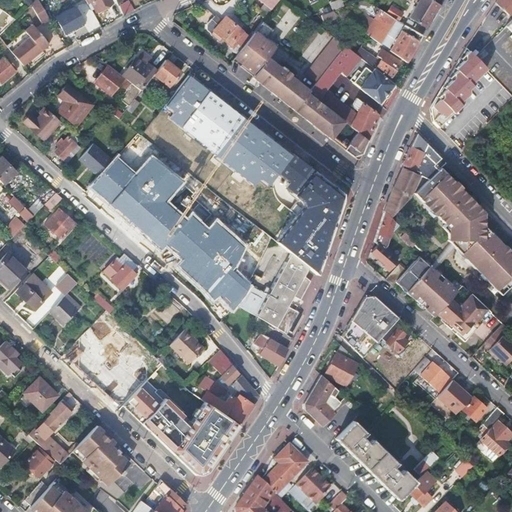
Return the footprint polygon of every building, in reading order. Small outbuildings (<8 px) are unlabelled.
[(49,19),(38,0),(35,0),(31,4),(42,24),(49,19)] [(84,0),(88,6),(91,5),(95,12),(113,4),(110,0),(84,0)] [(260,0),(272,9),(278,0),(260,0)] [(375,18),(364,33),(407,63),(423,36),(398,20),(387,12),(367,0),(362,0),(353,3),(375,18)] [(414,0),(418,2),(409,17),(426,27),(440,5),(431,0),(414,0)] [(511,0),(498,0),(496,3),(509,15),(511,12),(511,0)] [(284,2),(273,16),(279,22),(275,27),(283,33),(294,20),(296,22),(301,16),(284,2)] [(131,12),(127,3),(117,7),(121,17),(131,12)] [(392,4),(387,12),(398,20),(403,12),(392,4)] [(74,7),(55,18),(65,37),(84,26),(74,7)] [(206,32),(219,42),(220,39),(238,52),(242,47),(241,46),(248,38),(223,19),(217,27),(209,21),(205,26),(206,32)] [(318,101),(308,93),(310,90),(299,82),(298,84),(289,77),(291,74),(282,66),(281,68),(268,57),(274,49),(264,41),(273,30),(262,21),(242,47),(238,52),(234,57),(243,64),(255,73),(252,77),(252,78),(249,82),(256,87),(259,83),(260,84),(289,106),(294,111),(331,139),(344,122),(318,101)] [(11,52),(24,65),(39,51),(37,48),(39,46),(41,49),(48,42),(31,23),(23,30),(29,36),(11,52)] [(325,71),(345,45),(334,37),(306,73),(316,82),(325,71)] [(345,45),(325,71),(336,79),(341,72),(346,76),(360,57),(355,54),(345,45)] [(466,47),(428,107),(432,119),(440,128),(454,113),(453,111),(460,104),(458,102),(466,94),(464,92),(472,85),(470,83),(477,76),(480,78),(488,70),(475,57),(466,47)] [(380,59),(376,65),(357,51),(355,54),(360,57),(374,68),(388,78),(389,76),(392,77),(394,73),(393,70),(398,62),(380,50),(376,56),(380,59)] [(142,52),(136,58),(122,76),(135,86),(141,91),(154,74),(156,71),(147,64),(151,59),(142,52)] [(0,83),(0,84),(14,72),(7,63),(9,62),(4,56),(0,59),(0,83)] [(154,74),(169,86),(181,72),(165,60),(156,71),(154,74)] [(124,91),(117,99),(127,107),(139,91),(134,88),(129,84),(121,78),(121,79),(105,66),(91,83),(110,99),(115,92),(113,91),(115,89),(114,88),(116,85),(124,91)] [(359,75),(352,83),(379,103),(394,83),(374,68),(371,72),(365,67),(361,72),(359,70),(356,73),(359,75)] [(61,74),(73,83),(77,78),(67,70),(62,73),(61,74)] [(310,90),(308,93),(318,101),(326,90),(336,79),(325,71),(316,82),(310,90)] [(182,128),(210,92),(188,75),(165,105),(174,112),(169,118),(182,128)] [(65,101),(57,112),(75,126),(91,105),(65,86),(58,96),(65,101)] [(358,132),(367,139),(377,115),(356,97),(352,103),(360,110),(357,115),(326,90),(318,101),(344,122),(358,132)] [(224,163),(253,126),(210,92),(182,128),(215,154),(214,155),(224,163)] [(31,115),(24,123),(43,140),(60,121),(44,107),(39,113),(40,115),(36,119),(31,115)] [(119,119),(123,115),(116,109),(112,114),(119,119)] [(112,114),(112,113),(108,118),(115,123),(119,119),(112,114)] [(277,173),(290,155),(253,126),(224,163),(252,185),(258,178),(267,185),(277,173)] [(361,153),(367,139),(358,132),(344,150),(353,157),(361,153)] [(137,134),(129,143),(136,149),(144,140),(137,134)] [(417,134),(411,148),(428,155),(432,159),(432,160),(435,164),(441,158),(431,147),(417,134)] [(56,146),(59,148),(56,152),(66,161),(79,147),(81,148),(85,143),(81,139),(78,142),(71,135),(65,142),(61,140),(56,146)] [(472,140),(461,150),(468,157),(479,146),(472,140)] [(145,145),(151,150),(154,146),(148,141),(145,145)] [(79,160),(99,178),(106,169),(113,162),(93,144),(79,160)] [(151,150),(163,160),(166,156),(162,153),(154,146),(151,150)] [(411,148),(403,166),(420,173),(418,177),(428,182),(442,168),(446,163),(441,158),(435,164),(432,160),(432,159),(428,155),(411,148)] [(308,266),(318,275),(344,200),(342,193),(292,153),(290,155),(277,173),(288,181),(285,185),(285,187),(285,189),(287,192),(292,196),(284,207),(297,216),(277,242),(291,253),(308,266)] [(163,160),(171,166),(175,162),(166,156),(163,160)] [(0,182),(2,184),(15,172),(1,157),(0,157),(0,182)] [(428,182),(416,194),(439,217),(465,191),(442,168),(428,182)] [(99,178),(96,181),(108,191),(118,180),(106,169),(99,178)] [(402,170),(391,195),(385,212),(392,219),(406,204),(417,177),(402,170)] [(127,188),(117,200),(138,219),(149,207),(127,188)] [(465,191),(439,217),(447,226),(444,228),(449,234),(449,241),(455,247),(456,246),(482,221),(482,219),(487,219),(486,213),(465,191)] [(55,193),(45,204),(51,209),(62,198),(55,193)] [(13,207),(10,211),(13,214),(16,212),(19,215),(20,214),(28,222),(33,216),(27,210),(14,196),(8,202),(13,207)] [(37,199),(27,210),(33,216),(43,206),(37,199)] [(58,209),(44,225),(61,240),(75,224),(58,209)] [(392,219),(385,212),(375,242),(379,245),(384,250),(387,246),(396,222),(392,219)] [(5,227),(14,235),(24,223),(16,216),(5,227)] [(188,217),(178,228),(185,234),(195,223),(188,217)] [(482,221),(456,246),(455,247),(457,247),(465,255),(465,257),(490,284),(491,282),(496,287),(494,288),(501,294),(510,285),(508,282),(510,281),(506,277),(509,274),(511,276),(511,252),(505,245),(505,241),(498,234),(494,234),(487,227),(482,227),(482,221)] [(12,238),(18,245),(24,238),(18,232),(12,237),(12,238)] [(407,233),(403,238),(407,242),(412,237),(407,233)] [(412,237),(407,242),(412,246),(416,242),(415,240),(412,237)] [(176,238),(163,252),(181,268),(194,253),(176,238)] [(384,250),(379,245),(372,252),(380,260),(377,264),(382,269),(383,268),(388,272),(397,261),(384,250)] [(184,267),(205,286),(220,270),(198,250),(184,267)] [(7,253),(0,259),(0,279),(8,288),(25,270),(7,253)] [(246,287),(236,306),(257,318),(262,321),(285,335),(297,314),(286,307),(292,297),(299,301),(310,280),(303,275),(308,266),(291,253),(286,261),(270,289),(267,287),(263,294),(247,285),(246,287)] [(117,258),(104,272),(113,280),(112,281),(122,290),(135,275),(132,272),(137,266),(124,254),(119,260),(117,258)] [(396,282),(434,317),(437,314),(448,301),(453,296),(462,287),(453,280),(449,284),(435,271),(434,272),(429,267),(428,268),(424,264),(426,263),(420,257),(407,270),(396,282)] [(400,265),(386,280),(392,286),(396,282),(407,270),(400,265)] [(17,293),(34,310),(42,302),(39,298),(41,296),(38,294),(36,296),(28,288),(42,274),(37,269),(23,283),(24,284),(17,293)] [(205,286),(233,306),(246,287),(221,269),(220,270),(205,286)] [(248,269),(244,278),(250,281),(254,272),(248,269)] [(48,313),(63,327),(77,312),(80,309),(66,295),(62,299),(48,313)] [(472,295),(462,305),(461,306),(477,319),(487,309),(486,308),(472,295)] [(364,297),(342,338),(363,360),(381,339),(394,326),(398,320),(382,306),(371,296),(364,297)] [(448,301),(458,310),(461,306),(462,305),(453,296),(448,301)] [(448,301),(437,314),(446,322),(458,310),(448,301)] [(458,310),(446,322),(455,331),(460,325),(462,327),(465,324),(469,328),(477,319),(461,306),(458,310)] [(487,309),(477,319),(469,328),(474,332),(491,313),(487,309)] [(101,320),(73,348),(85,360),(90,355),(88,353),(107,334),(111,329),(110,329),(101,320)] [(460,325),(455,331),(465,341),(474,332),(469,328),(465,324),(462,327),(460,325)] [(483,345),(489,351),(489,352),(495,358),(496,357),(506,366),(511,359),(511,346),(503,338),(509,330),(503,324),(483,345)] [(394,326),(381,339),(397,354),(408,343),(403,338),(405,336),(394,326)] [(169,345),(188,364),(202,349),(190,337),(191,335),(185,329),(169,345)] [(265,350),(262,355),(264,357),(263,358),(278,365),(279,362),(287,349),(260,335),(255,345),(265,350)] [(17,354),(10,347),(5,342),(3,343),(0,346),(0,360),(13,372),(11,375),(15,378),(21,372),(17,368),(21,364),(14,358),(17,354)] [(357,364),(340,347),(331,361),(323,375),(345,387),(357,364)] [(218,379),(220,382),(221,381),(226,385),(228,383),(238,391),(236,395),(238,397),(236,399),(230,395),(225,403),(217,398),(221,392),(225,395),(228,390),(206,376),(199,386),(209,393),(204,401),(239,425),(258,396),(239,373),(220,350),(203,366),(206,369),(210,365),(221,376),(218,379)] [(161,364),(155,358),(152,361),(159,367),(161,364)] [(122,359),(109,373),(128,390),(141,377),(122,359)] [(414,371),(441,395),(452,382),(448,378),(432,363),(431,364),(426,359),(414,371)] [(159,367),(145,381),(153,389),(170,372),(161,364),(159,367)] [(335,413),(333,411),(345,398),(320,375),(309,393),(304,403),(305,410),(322,426),(335,413)] [(38,378),(22,395),(41,413),(57,396),(38,378)] [(437,400),(455,416),(471,399),(452,382),(441,395),(437,400)] [(121,405),(129,412),(128,413),(125,419),(131,425),(136,429),(143,427),(160,410),(138,389),(121,405)] [(487,411),(474,398),(462,411),(467,415),(463,420),(466,423),(470,419),(475,423),(487,411)] [(72,410),(62,400),(33,430),(27,436),(32,440),(42,449),(42,450),(54,461),(59,465),(67,457),(50,441),(49,441),(46,438),(72,410)] [(481,426),(488,432),(481,441),(498,457),(507,446),(505,444),(511,436),(497,423),(504,416),(496,409),(481,426)] [(160,423),(155,428),(161,434),(171,423),(164,418),(160,423)] [(212,419),(204,431),(210,435),(203,444),(213,451),(227,429),(212,419)] [(335,440),(399,501),(414,485),(416,483),(403,471),(400,474),(394,468),(397,465),(373,440),(369,444),(363,437),(366,434),(353,422),(335,440)] [(97,426),(72,452),(107,486),(119,474),(121,476),(124,472),(122,470),(129,463),(121,456),(111,446),(114,443),(97,426)] [(161,434),(155,428),(149,434),(155,440),(161,434)] [(177,429),(162,444),(172,453),(180,446),(182,447),(189,440),(177,429)] [(0,437),(0,465),(14,451),(0,437)] [(125,453),(114,443),(111,446),(121,456),(125,453)] [(274,460),(262,481),(273,492),(276,495),(288,484),(308,463),(289,445),(280,454),(274,460)] [(37,450),(24,464),(39,478),(53,463),(52,463),(54,461),(42,450),(40,452),(37,450)] [(420,477),(438,458),(432,453),(414,471),(420,477)] [(472,468),(465,461),(455,472),(462,479),(472,468)] [(312,469),(310,471),(322,482),(324,480),(312,469)] [(53,470),(47,477),(52,482),(53,482),(59,475),(53,470)] [(322,482),(310,471),(296,486),(316,506),(324,497),(323,496),(331,487),(324,480),(322,482)] [(237,511),(267,511),(275,504),(270,496),(273,492),(262,481),(256,475),(236,505),(237,511)] [(427,478),(424,475),(416,483),(414,485),(415,486),(417,488),(427,478)] [(164,497),(154,511),(179,511),(185,504),(160,480),(154,488),(164,497)] [(42,493),(30,506),(28,508),(32,511),(85,511),(53,482),(52,482),(42,493)] [(288,484),(276,495),(280,499),(282,501),(293,489),(288,484)] [(423,493),(417,488),(415,486),(408,493),(413,498),(410,501),(416,506),(418,504),(423,508),(433,498),(425,491),(423,493)] [(36,488),(24,501),(30,506),(42,493),(36,488)] [(270,496),(275,504),(280,499),(276,495),(273,492),(270,496)] [(342,493),(330,506),(335,511),(342,504),(348,498),(342,493)] [(275,504),(267,511),(289,511),(291,510),(282,501),(280,499),(275,504)] [(455,511),(446,503),(436,511),(455,511)]
